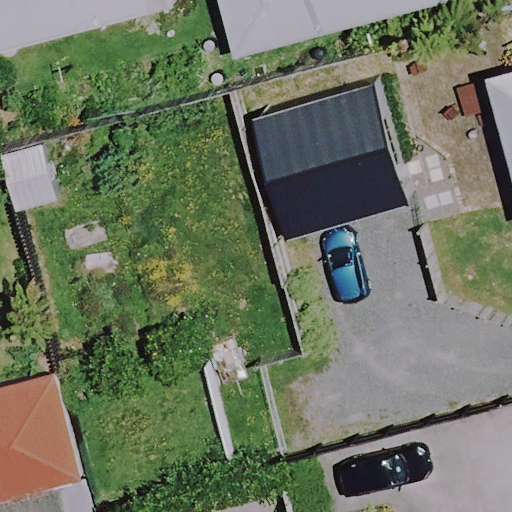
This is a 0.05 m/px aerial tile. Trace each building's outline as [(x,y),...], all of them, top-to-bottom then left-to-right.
[(0,0),(0,50),(158,11),(200,1),(199,0),(227,0),(240,48),(421,0),(0,0)] [(511,60),(491,66),(511,142),(511,60)] [(422,198),(391,79),(266,111),(298,230),(422,198)] [(509,397),(467,243),(244,304),(286,458),(509,397)] [(0,501),(87,481),(61,372),(0,386),(0,501)] [(427,511),(425,503),(389,511),(427,511)]
